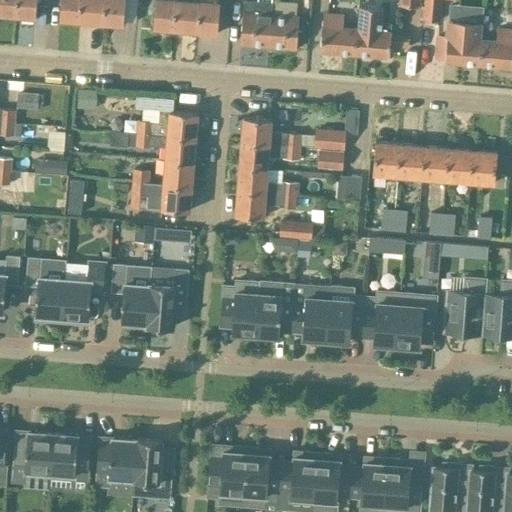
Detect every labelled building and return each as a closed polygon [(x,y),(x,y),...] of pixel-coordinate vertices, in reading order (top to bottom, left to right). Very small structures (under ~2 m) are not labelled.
[(0,0),(0,14),(13,16),(14,0),(0,0)] [(14,0),(13,16),(35,18),(36,0),(14,0)] [(60,0),(59,20),(79,22),(80,0),(60,0)] [(80,0),(79,22),(103,24),(104,0),(80,0)] [(104,0),(103,24),(123,26),(125,0),(104,0)] [(155,0),(153,28),(175,30),(177,0),(155,0)] [(177,0),(175,30),(197,32),(200,1),(199,0),(177,0)] [(197,32),(217,34),(220,3),(217,2),(217,0),(199,0),(200,1),(197,32)] [(269,46),(271,14),(272,0),(258,0),(259,1),(250,0),(244,0),(241,43),(269,46)] [(423,0),(421,20),(440,22),(442,0),(423,0)] [(357,28),(355,53),(389,56),(390,46),(410,48),(411,33),(391,31),(392,30),(390,30),(391,22),(382,22),(384,6),(359,4),(357,28)] [(320,50),(355,53),(357,28),(342,27),(343,15),(323,13),(320,50)] [(269,46),(296,48),(299,16),(271,14),(269,46)] [(446,61),(480,64),(482,39),(481,39),(482,22),(446,19),(444,35),(436,34),(434,59),(446,60),(446,61)] [(480,64),(511,66),(511,29),(497,28),(496,40),(482,39),(480,64)] [(81,90),(81,104),(98,104),(98,90),(81,90)] [(0,122),(13,124),(14,109),(0,107),(0,122)] [(136,134),(195,139),(197,114),(158,111),(158,121),(137,120),(136,134)] [(243,117),(241,142),(301,147),(301,146),(302,133),(271,131),(272,120),(243,117)] [(0,122),(0,134),(21,136),(22,124),(13,124),(0,122)] [(320,150),(342,152),(343,150),(344,150),(345,131),(315,128),(314,148),(320,149),(320,150)] [(66,149),(67,130),(50,130),(49,148),(66,149)] [(193,163),(195,139),(136,134),(122,133),(121,145),(150,147),(150,146),(166,147),(165,161),(193,163)] [(374,172),(398,174),(401,143),(376,141),(374,172)] [(241,142),(239,166),(268,169),(269,156),(283,157),(282,158),(300,160),(301,147),(241,142)] [(398,174),(422,176),(425,145),(401,143),(398,174)] [(448,147),(425,145),(422,176),(446,178),(448,147)] [(448,147),(446,178),(470,180),(472,149),(448,147)] [(472,149),(470,180),(494,182),(497,151),(472,149)] [(317,167),(342,170),(343,152),(342,152),(320,150),(318,150),(317,167)] [(0,171),(28,173),(28,172),(11,171),(12,158),(0,156),(0,171)] [(38,157),(37,172),(69,173),(69,158),(38,157)] [(163,185),(191,187),(193,163),(165,161),(163,185)] [(239,166),(237,191),(297,195),(298,181),(281,180),(280,182),(267,181),(268,169),(239,166)] [(132,182),(149,183),(149,169),(132,168),(132,182)] [(28,173),(0,171),(0,191),(27,193),(28,173)] [(334,198),(360,200),(361,176),(335,174),(334,198)] [(71,179),(68,212),(80,213),(84,181),(71,179)] [(131,194),(148,195),(149,183),(132,182),(131,194)] [(162,196),(161,209),(189,212),(191,187),(163,185),(149,183),(148,195),(162,196)] [(235,215),(264,217),(265,204),(280,205),(280,207),(296,208),(297,195),(237,191),(235,215)] [(380,230),(393,231),(395,208),(382,207),(380,230)] [(393,231),(405,232),(407,209),(395,208),(393,231)] [(428,234),(441,235),(443,212),(430,211),(428,234)] [(441,235),(454,236),(456,213),(443,212),(441,235)] [(476,238),(489,239),(491,216),(477,215),(476,238)] [(279,236),(310,239),(312,222),(281,219),(279,236)] [(153,227),(153,238),(174,240),(175,228),(153,227)] [(372,235),(372,250),(407,251),(407,236),(372,235)] [(439,255),(440,242),(427,241),(426,254),(439,255)] [(487,258),(488,246),(440,242),(439,255),(487,258)] [(0,312),(3,313),(5,284),(17,285),(19,256),(6,255),(4,275),(0,274),(0,312)] [(44,316),(44,321),(61,322),(66,260),(27,257),(25,286),(37,287),(35,315),(44,316)] [(79,318),(88,319),(90,291),(102,292),(105,263),(88,262),(86,281),(65,280),(66,260),(61,322),(78,323),(79,318)] [(146,324),(147,324),(150,286),(149,286),(149,284),(150,270),(126,268),(126,265),(112,264),(110,293),(122,294),(120,322),(146,324)] [(173,307),(186,308),(188,270),(175,269),(174,286),(149,284),(149,286),(150,286),(147,324),(146,324),(146,326),(172,328),(173,307)] [(484,293),(485,293),(486,279),(464,277),(463,292),(447,290),(443,333),(457,334),(457,338),(467,339),(469,314),(482,315),(484,293)] [(231,333),(255,335),(259,282),(235,280),(235,286),(222,285),(219,326),(231,327),(231,333)] [(506,317),(511,317),(511,280),(501,280),(500,295),(485,293),(484,293),(482,315),(480,336),(494,337),(494,341),(504,342),(506,317)] [(278,330),(290,331),(293,303),(281,302),(283,283),(259,281),(259,282),(255,335),(278,336),(278,330)] [(302,338),(325,340),(329,299),(330,286),(306,285),(305,304),(293,303),(290,331),(302,332),(302,338)] [(361,337),(364,296),(352,295),(353,288),(330,286),(329,299),(325,340),(349,342),(349,336),(361,337)] [(373,344),(396,345),(400,293),(376,291),(376,297),(364,296),(361,337),(373,338),(373,344)] [(420,341),(432,342),(436,296),(400,293),(396,345),(419,347),(420,341)] [(48,489),(49,473),(52,433),(27,431),(27,437),(14,436),(11,481),(23,482),(23,488),(48,489)] [(52,433),(49,473),(74,475),(75,469),(87,470),(90,441),(77,440),(77,435),(52,433)] [(133,479),(133,480),(134,480),(137,440),(136,440),(136,438),(136,440),(111,438),(111,443),(98,442),(95,486),(109,487),(109,477),(133,479)] [(132,496),(169,499),(172,470),(159,469),(161,440),(136,438),(136,440),(137,440),(134,480),(133,480),(132,496)] [(218,504),(242,506),(246,447),(233,446),(232,452),(222,451),(221,457),(209,456),(206,497),(218,498),(218,504)] [(277,508),(280,462),(269,461),(269,455),(259,454),(259,448),(246,447),(242,506),(265,507),(266,501),(277,502),(277,508)] [(291,497),(313,499),(317,453),(303,452),(303,458),(292,457),(292,463),(280,462),(277,508),(290,509),(291,497)] [(335,511),(336,495),(349,495),(351,468),(339,467),(340,461),(329,460),(330,454),(317,453),(313,499),(312,511),(327,511),(335,511)] [(358,511),(381,511),(382,504),(383,504),(387,458),(374,457),(373,463),(363,462),(362,469),(351,468),(349,495),(360,496),(358,511)] [(387,458),(383,504),(404,506),(404,511),(411,511),(417,511),(421,473),(410,472),(410,466),(400,465),(400,459),(387,458)] [(429,511),(436,511),(467,511),(469,487),(468,487),(456,486),(457,464),(442,463),(442,467),(433,466),(429,511)] [(467,511),(504,511),(506,490),(505,490),(493,489),(494,467),(479,466),(479,470),(470,469),(468,487),(469,487),(467,511)]
